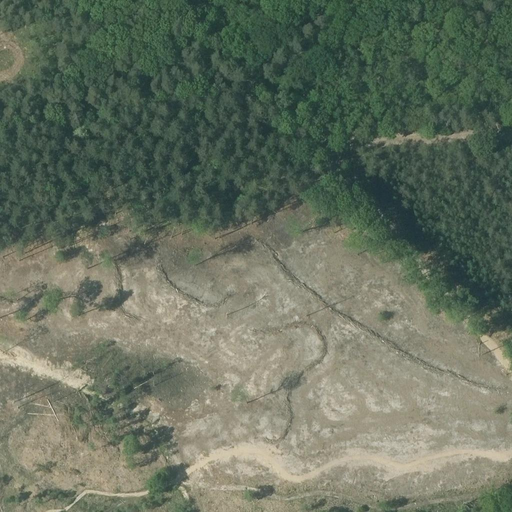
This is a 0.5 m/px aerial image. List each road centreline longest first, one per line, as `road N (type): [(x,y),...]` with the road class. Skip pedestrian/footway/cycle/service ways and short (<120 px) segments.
road 1 (track): [(511,366),(314,145)]
road 2 (track): [(314,145),(185,0)]
